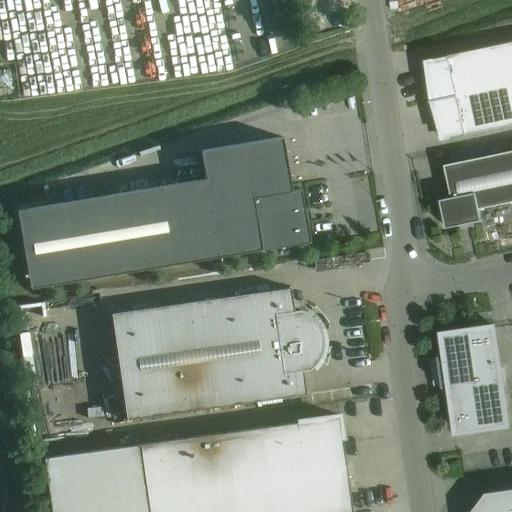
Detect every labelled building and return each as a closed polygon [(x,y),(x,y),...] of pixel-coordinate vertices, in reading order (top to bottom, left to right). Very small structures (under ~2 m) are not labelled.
[(434,100),(511,83),(511,41),(425,60),(434,100)] [(511,83),(434,100),(442,140),(511,124),(511,83)] [(205,177),(20,204),(31,282),(259,249),(259,250),(298,244),(295,227),(306,225),(303,205),(302,206),(300,189),(290,190),(282,137),(201,149),(205,177)] [(511,150),(444,165),(451,197),(439,200),(445,228),(481,220),(478,209),(511,201),(511,150)] [(315,320),(309,314),(300,309),(295,310),(291,287),(111,313),(126,421),(307,395),(303,372),(309,371),(316,364),(321,356),(323,347),(323,337),(320,328),(315,320)] [(506,424),(492,327),(442,334),(456,432),(506,424)] [(42,359),(22,361),(23,370),(43,368),(42,359)] [(102,370),(105,391),(115,389),(111,368),(102,370)] [(140,445),(43,459),(51,511),(352,511),(342,438),(343,437),(340,415),(296,421),(296,422),(140,445)] [(511,511),(511,488),(485,492),(470,511),(511,511)]
